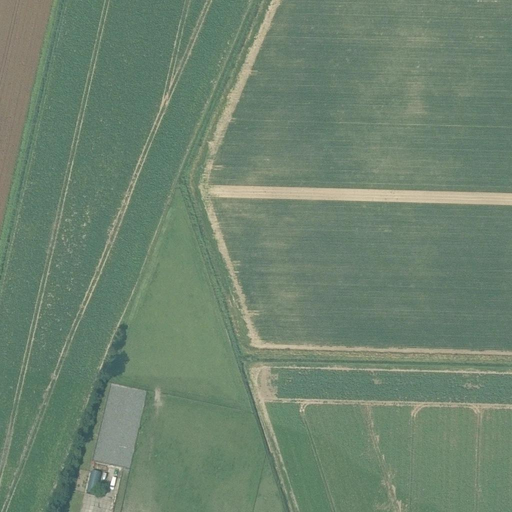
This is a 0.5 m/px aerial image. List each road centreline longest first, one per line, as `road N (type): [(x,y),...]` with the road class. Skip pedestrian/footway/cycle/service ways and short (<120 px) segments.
road 1 (track): [(511,371),(245,364),(293,511)]
road 2 (track): [(0,244),(55,0)]
